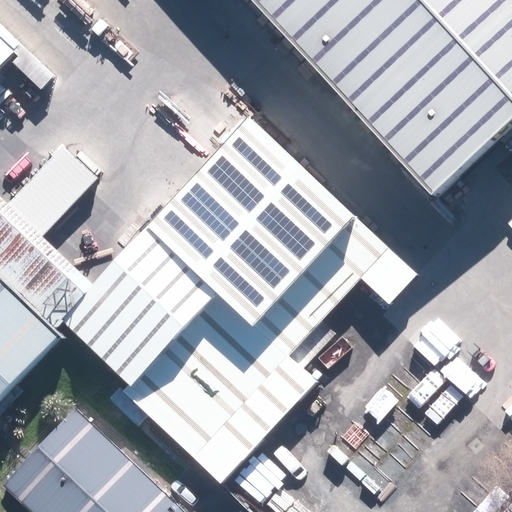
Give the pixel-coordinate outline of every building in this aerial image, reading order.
[(511,149),(511,0),(264,0),(461,200),(511,149)] [(31,44),(17,60),(47,86),(62,69),(31,44)] [(257,114),(154,229),(229,296),(300,359),(403,243),(257,114)] [(0,202),(0,262),(70,324),(100,290),(0,202)] [(100,290),(70,324),(146,391),(229,296),(154,229),(100,290)] [(0,427),(74,344),(0,278),(0,427)] [(293,419),(198,335),(131,410),(226,494),(293,419)] [(187,511),(75,413),(0,497),(0,509),(3,511),(187,511)]
